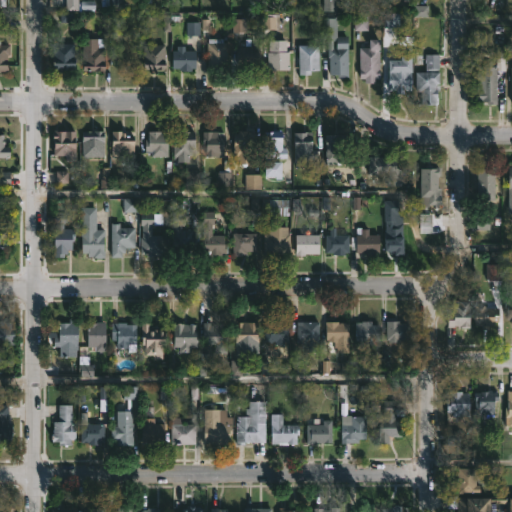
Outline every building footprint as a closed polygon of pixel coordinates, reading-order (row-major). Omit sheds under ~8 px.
[(123,0),(123,10),(110,10),(110,0),(123,0)] [(325,0),(326,11),(337,11),(336,0),(325,0)] [(347,36),(348,77),(337,77),(337,75),(328,75),(327,47),(335,47),(335,36),(347,36)] [(95,70),(82,70),(82,38),(105,38),(104,70),(95,70)] [(222,38),(222,42),(226,42),(226,70),(207,70),(207,38),(222,38)] [(258,38),(258,46),(260,46),(259,64),(257,64),(257,67),(246,67),(246,64),(236,64),(236,46),(244,46),(245,38),(258,38)] [(375,78),(375,82),(364,82),(364,78),(359,78),(359,47),(369,47),(369,38),(380,39),(380,78),(375,78)] [(285,40),(285,51),(288,51),(288,69),(268,69),(269,40),(285,40)] [(61,69),(61,71),(56,71),(56,69),(52,69),(52,43),(74,43),(74,69),(61,69)] [(0,44),(9,44),(9,54),(6,54),(6,71),(0,70),(0,44)] [(152,69),(143,69),(143,44),(164,44),(164,69),(152,69)] [(184,45),(184,50),(195,50),(195,68),(191,68),(191,70),(179,70),(179,68),(171,68),(172,50),(176,50),(176,45),(184,45)] [(305,74),(298,74),(298,45),(318,45),(318,71),(310,71),(310,74),(305,74)] [(138,70),(138,48),(113,48),(113,70),(138,70)] [(411,52),(411,55),(412,55),(412,90),(404,90),(404,93),(395,93),(395,90),(388,90),(389,59),(400,59),(400,55),(404,55),(404,52),(411,52)] [(438,67),(439,90),(437,90),(437,98),(435,98),(435,104),(421,104),(421,90),(415,90),(415,72),(424,72),(425,54),(438,54),(438,67)] [(497,66),(497,104),(487,104),(488,101),(477,101),(477,89),(480,89),(480,66),(497,66)] [(103,156),(83,158),(83,156),(82,156),(82,130),(103,130),(103,156)] [(185,130),(188,132),(193,132),(193,155),(187,155),(187,162),(176,162),(176,155),(172,155),(172,133),(174,133),(174,130),(185,130)] [(253,134),(253,156),(250,155),(250,164),(243,166),(242,164),(237,164),(237,156),(233,156),(233,132),(238,132),(238,130),(246,130),(246,134),(253,134)] [(281,130),(281,148),(285,148),(285,158),(263,158),(263,132),(281,130)] [(75,131),(75,155),(73,155),(73,162),(64,162),(64,155),(57,155),(57,157),(54,157),(52,131),(75,131)] [(121,131),(121,132),(124,132),(124,135),(133,135),(133,157),(111,157),(112,131),(121,131)] [(160,131),(160,133),(167,133),(167,153),(162,153),(162,155),(151,155),(151,152),(144,152),(144,138),(148,138),(148,131),(160,131)] [(217,131),(224,132),(223,134),(225,134),(225,145),(223,145),(223,157),(205,155),(205,140),(202,140),(202,131),(217,131)] [(310,132),(311,149),(314,149),(314,159),(301,159),(301,166),(293,166),(293,132),(310,132)] [(0,134),(2,134),(2,146),(8,146),(8,157),(0,157),(0,134)] [(338,134),(338,136),(346,136),(346,145),(343,145),(343,162),(336,162),(336,165),(326,165),(325,134),(338,134)] [(391,155),(390,160),(395,160),(394,168),(402,169),(401,185),(381,185),(382,175),(367,174),(368,155),(385,157),(385,155),(391,155)] [(281,164),(266,164),(266,178),(281,178),(281,164)] [(438,167),(438,196),(441,198),(441,205),(439,205),(439,208),(434,208),(434,204),(430,204),(430,209),(419,209),(419,168),(438,167)] [(496,169),(494,201),(477,200),(477,186),(476,186),(477,177),(476,177),(477,168),(496,169)] [(288,200),(288,216),(263,216),(263,211),(261,211),(261,199),(288,200)] [(397,200),(397,213),(402,213),(402,236),(404,236),(404,253),(401,256),(395,255),(395,251),(386,252),(384,250),(384,200),(397,200)] [(96,220),(96,229),(103,229),(103,257),(92,257),(92,256),(88,256),(88,253),(81,253),(80,207),(96,207),(96,220)] [(213,221),(213,226),(211,226),(211,234),(223,235),(223,243),(226,243),(225,253),(221,253),(221,255),(207,255),(207,253),(201,253),(202,224),(200,224),(200,211),(213,212),(213,221)] [(152,217),(151,244),(165,245),(165,256),(141,256),(140,213),(152,213),(152,217)] [(180,224),(180,230),(192,229),(192,242),(172,243),(171,213),(184,213),(184,224),(180,224)] [(63,223),(63,228),(74,228),(74,236),(71,236),(71,249),(66,249),(66,254),(63,254),(63,257),(53,257),(53,215),(66,215),(66,223),(63,223)] [(119,222),(119,227),(134,227),(134,247),(124,247),(124,252),(121,252),(121,257),(110,257),(110,222),(119,222)] [(303,225),(303,234),(318,234),(318,254),(294,255),(295,225),(303,225)] [(288,227),(288,234),(290,234),(289,255),(263,256),(263,234),(267,234),(268,227),(288,227)] [(334,228),(334,235),(348,235),(347,253),(344,253),(344,255),(332,255),(332,253),(324,253),(324,235),(328,235),(328,228),(334,228)] [(360,228),(360,229),(367,229),(367,235),(378,235),(378,252),(374,252),(374,256),(365,255),(365,253),(354,253),(355,228),(360,228)] [(0,231),(5,231),(5,239),(8,239),(7,247),(2,247),(2,258),(0,258),(0,231)] [(237,232),(255,233),(255,251),(246,251),(246,254),(243,254),(243,256),(232,256),(232,233),(237,232)] [(500,269),(488,269),(488,281),(500,281),(500,269)] [(511,301),(511,319),(507,319),(507,305),(503,305),(503,296),(511,296),(511,301)] [(470,300),(470,328),(460,328),(460,326),(448,327),(448,312),(453,312),(453,300),(470,300)] [(482,303),(484,308),(498,308),(498,321),(493,321),(493,326),(484,327),(474,326),(474,306),(475,306),(475,303),(482,303)] [(0,321),(3,321),(3,322),(14,322),(14,344),(3,344),(3,347),(0,347),(0,321)] [(257,322),(257,337),(259,337),(259,343),(253,344),(252,355),(244,354),(244,343),(235,344),(235,321),(257,322)] [(316,343),(316,352),(305,352),(305,347),(297,347),(297,322),(319,321),(319,343),(316,343)] [(338,321),(338,324),(346,322),(346,324),(348,324),(348,353),(336,353),(336,346),(334,346),(334,342),(328,342),(328,340),(325,340),(325,322),(338,321)] [(372,321),(372,324),(378,324),(378,341),(373,341),(373,345),(365,345),(365,341),(355,341),(355,322),(372,321)] [(399,321),(399,323),(409,323),(409,341),(385,340),(386,321),(399,321)] [(65,322),(77,323),(76,357),(59,357),(59,347),(53,347),(53,337),(47,337),(47,331),(58,331),(58,323),(65,322)] [(101,322),(105,322),(105,351),(92,351),(92,347),(87,347),(87,323),(101,322)] [(126,322),(126,324),(135,324),(136,352),(127,352),(127,348),(116,348),(116,336),(111,336),(110,323),(126,322)] [(210,322),(210,325),(213,325),(213,328),(224,328),(224,331),(226,331),(226,353),(214,353),(214,344),(203,344),(203,322),(210,322)] [(281,322),(281,325),(288,325),(288,341),(284,341),(284,345),(275,344),(275,341),(272,341),(272,343),(264,341),(265,323),(281,322)] [(149,323),(149,329),(165,329),(165,346),(162,346),(162,359),(152,359),(152,355),(145,355),(145,345),(141,345),(141,323),(149,323)] [(183,324),(195,325),(196,347),(190,347),(190,352),(179,352),(179,347),(173,347),(173,324),(183,324)] [(130,399),(130,411),(132,411),(132,423),(133,423),(132,445),(116,445),(116,440),(110,440),(110,426),(116,427),(116,411),(126,411),(126,400),(123,399),(123,386),(137,386),(136,399),(130,399)] [(497,392),(497,401),(494,400),(493,414),(485,414),(485,412),(474,413),(474,389),(491,390),(491,392),(497,392)] [(462,391),(462,393),(469,393),(469,417),(460,417),(460,422),(446,421),(447,404),(449,404),(449,391),(462,391)] [(259,400),(265,401),(265,443),(244,442),(244,445),(235,445),(235,416),(245,416),(245,408),(248,408),(248,401),(259,400)] [(395,418),(401,418),(401,437),(388,437),(388,445),(380,445),(379,418),(382,418),(383,400),(396,400),(395,418)] [(6,419),(7,423),(11,423),(11,436),(9,436),(9,446),(0,446),(0,405),(7,405),(6,419)] [(71,405),(71,423),(74,423),(74,440),(70,440),(70,445),(58,445),(58,442),(52,442),(53,422),(58,422),(58,405),(71,405)] [(219,410),(219,425),(231,425),(231,435),(229,435),(229,445),(219,445),(219,441),(210,441),(210,444),(203,444),(203,409),(219,410)] [(86,413),(86,419),(88,419),(88,421),(86,423),(89,423),(89,424),(104,424),(104,443),(99,443),(99,445),(87,445),(87,443),(80,443),(80,413),(86,413)] [(298,425),(296,444),(269,442),(270,414),(282,414),(282,424),(298,425)] [(342,444),(340,444),(340,425),(350,425),(350,416),(365,416),(365,439),(358,439),(358,443),(342,444)] [(181,417),(181,424),(194,424),(194,444),(169,444),(170,417),(181,417)] [(154,418),(154,424),(164,424),(164,442),(160,442),(160,445),(151,444),(151,442),(140,442),(140,418),(154,418)] [(308,444),(305,444),(306,424),(323,425),(323,420),(331,420),(331,443),(308,444)] [(476,468),(475,485),(480,485),(480,494),(457,494),(458,468),(476,468)] [(506,496),(505,503),(496,503),(495,511),(456,511),(456,509),(444,509),(444,496),(489,498),(489,496),(506,496)]
